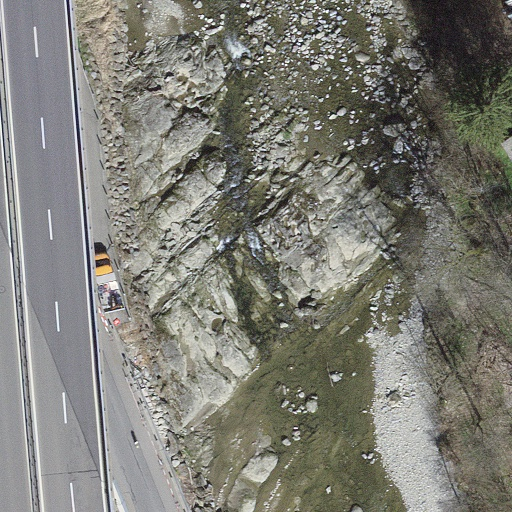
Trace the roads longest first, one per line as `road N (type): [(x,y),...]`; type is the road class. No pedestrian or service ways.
road 1 (primary): [(75,511),(33,0)]
road 2 (residential): [(155,511),(0,115)]
